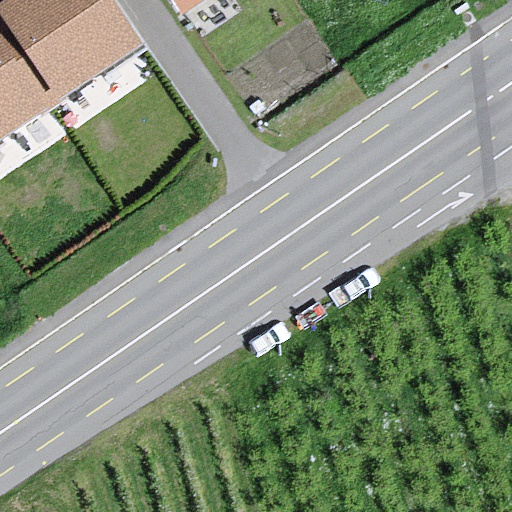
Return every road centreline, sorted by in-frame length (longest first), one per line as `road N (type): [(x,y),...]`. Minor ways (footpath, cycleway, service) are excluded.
road 1 (primary): [(511,54),(0,406)]
road 2 (primary): [(0,453),(511,105)]
